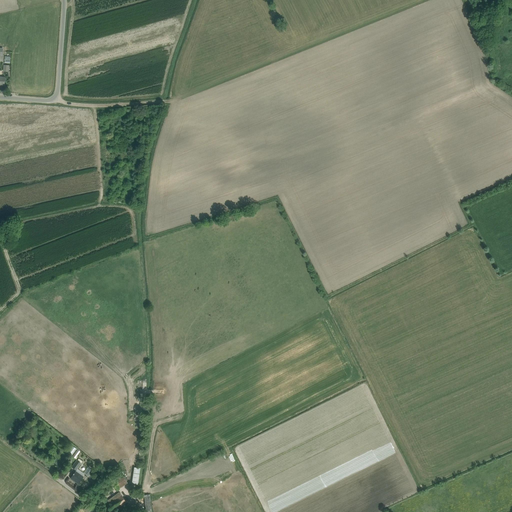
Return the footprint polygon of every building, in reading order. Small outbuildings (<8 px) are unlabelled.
[(72,456),(74,458),(76,460),(78,457),(77,457),(81,451),(78,448),(72,456)] [(76,469),(81,463),(77,460),(72,467),(76,469)] [(132,483),(136,483),(138,484),(140,468),(138,467),(134,467),(132,483)] [(73,474),(70,478),(78,484),(81,480),(82,478),(85,480),(87,477),(84,475),(83,476),(76,471),(73,474)] [(128,483),(120,471),(107,479),(109,482),(105,484),(108,489),(115,485),(118,489),(128,483)] [(109,503),(107,505),(112,511),(126,502),(124,498),(120,492),(108,500),(109,503)]
